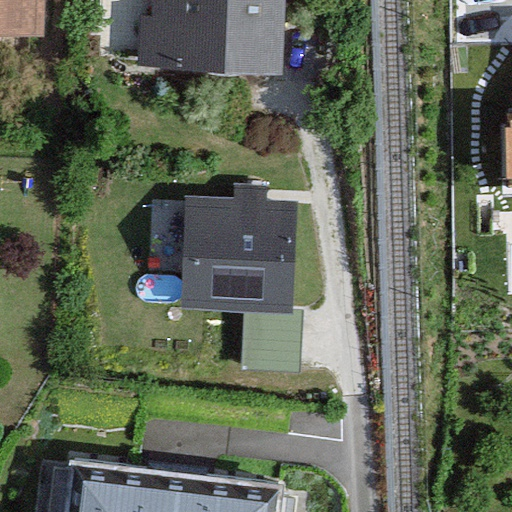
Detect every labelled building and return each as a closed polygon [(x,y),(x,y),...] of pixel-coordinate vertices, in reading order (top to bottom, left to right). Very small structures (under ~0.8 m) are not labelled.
[(0,0),(0,22),(41,25),(41,0),(0,0)] [(145,10),(141,57),(287,68),(292,0),(157,0),(156,10),(145,10)] [(511,103),(499,104),(498,195),(511,195),(511,103)] [(309,185),(182,181),(178,293),(305,297),(309,185)] [(281,511),(283,495),(75,471),(69,511),(281,511)]
